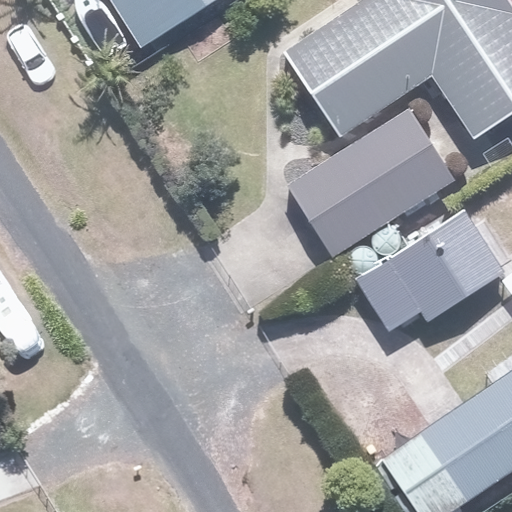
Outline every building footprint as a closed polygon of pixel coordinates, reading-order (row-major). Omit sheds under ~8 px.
[(112,0),(140,43),(207,0),(112,0)] [(366,0),(284,52),(340,141),(434,82),(471,140),(511,114),(511,7),(507,0),(366,0)] [(408,108),(281,188),(327,260),(454,180),(408,108)] [(468,214),(357,278),(388,331),(428,308),(431,313),(502,273),(468,214)] [(511,362),(382,454),(423,511),(454,511),(511,471),(511,362)]
